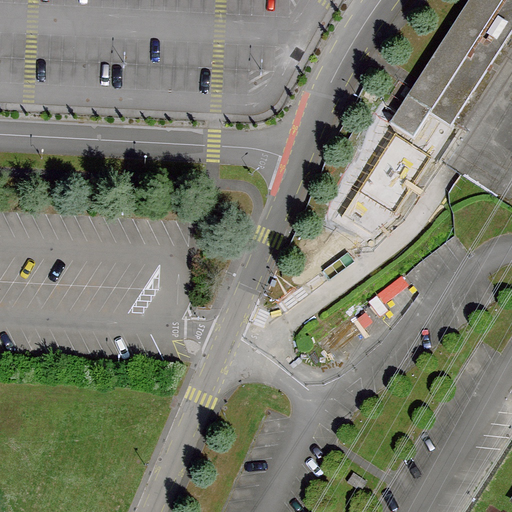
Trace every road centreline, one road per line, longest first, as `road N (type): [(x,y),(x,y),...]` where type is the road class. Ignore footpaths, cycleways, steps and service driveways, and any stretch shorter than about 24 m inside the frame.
road 1 (unclassified): [(299,162),(156,511)]
road 2 (unclassified): [(299,162),(250,148),(0,134)]
road 3 (unclassified): [(382,0),(332,81),(299,162)]
